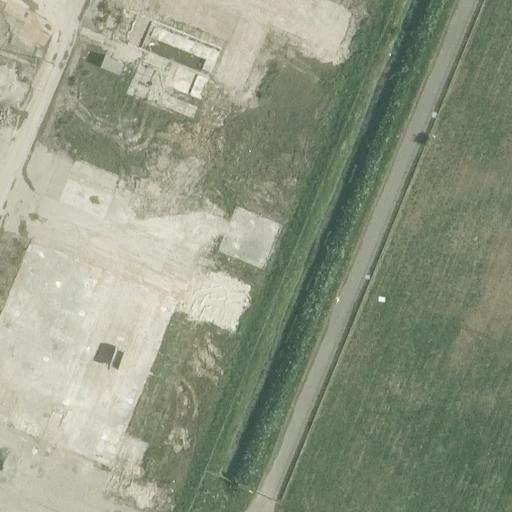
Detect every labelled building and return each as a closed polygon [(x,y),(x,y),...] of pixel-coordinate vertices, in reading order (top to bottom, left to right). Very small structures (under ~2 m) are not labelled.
[(176,88),(218,101),(232,55),(240,58),(236,71),(237,72),(234,83),(252,88),(264,50),(147,13),(137,48),(184,62),(176,88)] [(123,204),(130,184),(83,167),(76,187),(123,204)] [(246,203),(229,251),(278,268),(295,220),(246,203)] [(24,254),(0,312),(0,427),(112,474),(176,316),(182,301),(30,239),(24,254)] [(249,332),(267,283),(209,263),(192,311),(249,332)]
